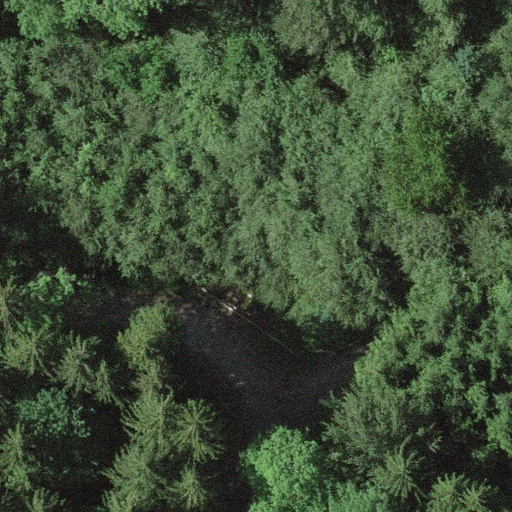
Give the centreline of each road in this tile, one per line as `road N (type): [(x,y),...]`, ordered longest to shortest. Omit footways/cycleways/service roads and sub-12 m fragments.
road 1 (track): [(264,511),(273,425),(249,354),(225,330),(135,304),(0,312)]
road 2 (track): [(273,425),(511,233)]
